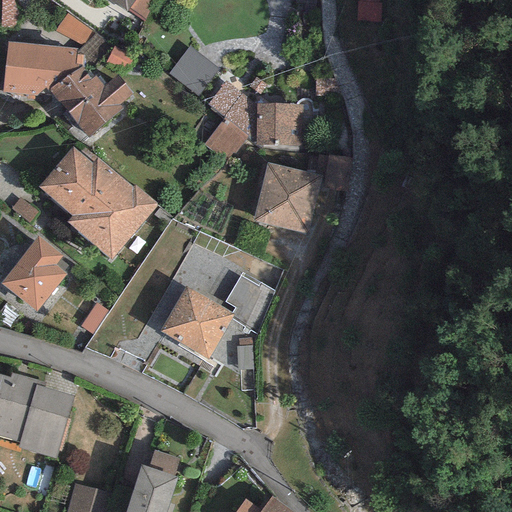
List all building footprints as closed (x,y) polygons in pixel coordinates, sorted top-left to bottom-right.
[(142,0),(103,0),(129,19),(142,0)] [(362,0),(362,18),(382,19),(382,0),(362,0)] [(172,75),(206,93),(222,64),(188,46),(172,75)] [(87,56),(11,52),(9,96),(63,99),(93,137),(129,108),(87,56)] [(260,118),(225,92),(209,113),(224,125),(204,153),(223,167),(260,118)] [(299,112),(264,112),(264,153),(299,153),(299,112)] [(160,211),(85,150),(42,202),(117,264),(160,211)] [(323,182),(272,172),(260,228),(312,239),(323,182)] [(78,274),(45,246),(8,289),(41,317),(78,274)] [(239,321),(193,293),(166,339),(212,366),(239,321)] [(79,403),(1,380),(0,382),(0,441),(63,459),(79,403)] [(175,476),(182,457),(158,450),(152,468),(175,476)] [(175,511),(184,485),(148,474),(136,511),(175,511)] [(105,511),(111,490),(76,481),(67,511),(105,511)] [(282,511),(255,494),(243,511),(282,511)]
